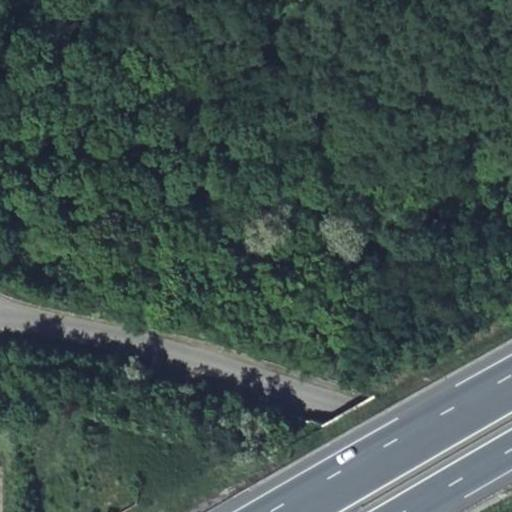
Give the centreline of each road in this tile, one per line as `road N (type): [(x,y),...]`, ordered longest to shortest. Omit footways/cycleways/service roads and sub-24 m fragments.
road 1 (unclassified): [(511,463),(200,359),(0,322)]
road 2 (motorway): [(511,385),(288,511)]
road 3 (motorway): [(404,511),(511,449)]
